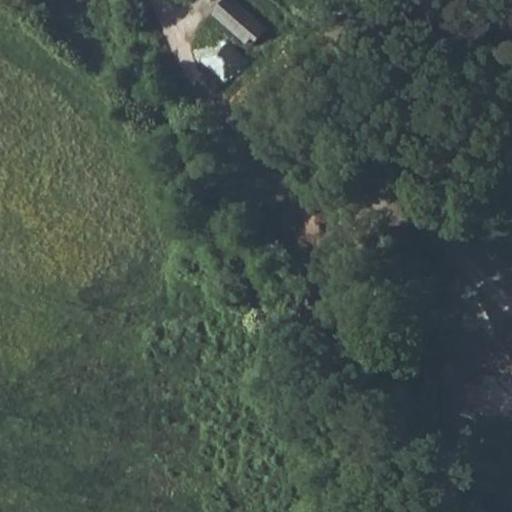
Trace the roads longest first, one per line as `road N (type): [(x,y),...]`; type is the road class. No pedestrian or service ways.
road 1 (track): [(157,0),(207,90),(255,136),(419,229),(511,309)]
road 2 (track): [(456,0),(419,229)]
